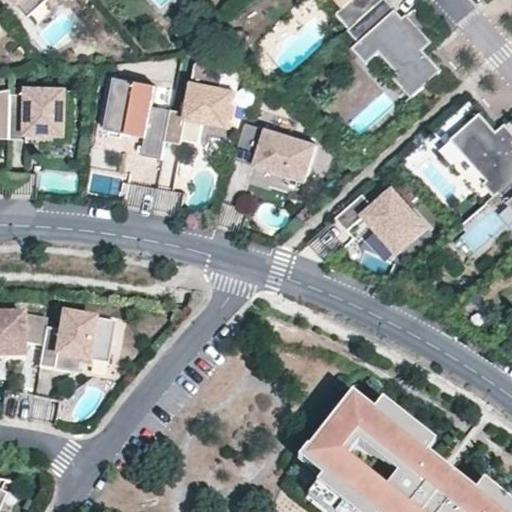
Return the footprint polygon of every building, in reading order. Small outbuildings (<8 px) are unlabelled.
[(14,0),(30,17),(49,0),(14,0)] [(339,0),(345,6),(337,13),(351,29),(382,0),(339,0)] [(433,42),(408,14),(405,17),(400,21),(393,14),(398,10),(389,0),(382,0),(351,29),(349,30),(359,41),(352,47),(367,63),(380,52),(397,71),(392,76),(412,98),(442,70),(424,50),(433,42)] [(405,17),(398,10),(393,14),(400,21),(405,17)] [(58,17),(42,31),(52,43),(69,29),(58,17)] [(172,110),(166,141),(183,144),(184,135),(187,120),(230,128),(238,90),(221,88),(225,70),(214,67),(215,59),(205,57),(196,64),(187,113),(172,110)] [(166,141),(172,110),(155,107),(159,86),(118,79),(111,120),(131,124),(129,134),(147,137),(143,156),(163,159),(166,141)] [(12,94),(12,89),(0,92),(0,123),(11,124),(12,94)] [(76,124),(77,90),(29,90),(30,95),(12,94),(11,124),(11,140),(28,140),(28,135),(41,136),(41,145),(52,144),(56,144),(59,143),(62,141),(64,139),(67,138),(69,136),(70,134),(72,131),(74,129),(76,124)] [(511,129),(507,124),(498,132),(481,114),(452,140),(488,181),(485,184),(496,197),(501,193),(511,182),(511,129)] [(131,124),(111,120),(109,130),(129,134),(131,124)] [(0,139),(11,140),(11,124),(0,123),(0,139)] [(52,144),(41,145),(76,146),(76,124),(74,129),(72,131),(70,134),(69,136),(67,138),(64,139),(62,141),(59,143),(56,144),(52,144)] [(317,150),(246,128),(234,164),(275,177),(277,173),(287,175),(285,181),(306,187),(317,150)] [(41,136),(28,135),(28,140),(29,141),(31,142),(35,143),(37,144),(41,145),(41,136)] [(511,182),(501,193),(511,205),(511,182)] [(428,227),(395,190),(376,207),(364,194),(338,218),(349,231),(367,215),(400,252),(428,227)] [(44,345),(47,328),(49,318),(24,314),(0,313),(0,354),(22,355),(25,342),(44,345)] [(62,330),(47,328),(44,345),(40,366),(78,373),(80,365),(81,359),(92,361),(109,364),(116,323),(65,313),(62,330)] [(92,361),(81,359),(80,365),(91,367),(92,361)] [(402,511),(443,463),(431,453),(378,410),(356,392),(312,447),(334,466),(319,483),(355,511),(402,511)] [(439,442),(386,400),(378,410),(431,453),(439,442)] [(425,511),(456,474),(443,463),(402,511),(425,511)] [(504,511),(478,492),(456,474),(425,511),(504,511)] [(0,508),(11,484),(6,482),(0,495),(0,508)] [(511,511),(511,501),(487,482),(478,492),(504,511),(511,511)] [(355,511),(319,483),(312,494),(334,511),(355,511)]
